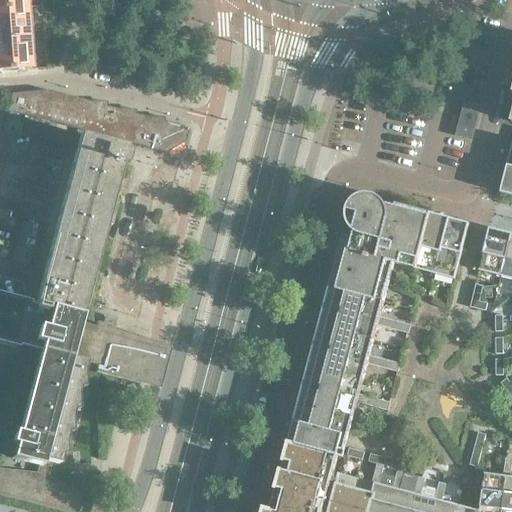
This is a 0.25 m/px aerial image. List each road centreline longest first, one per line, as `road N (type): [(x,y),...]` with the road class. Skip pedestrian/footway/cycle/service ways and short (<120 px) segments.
road 1 (residential): [(511,29),(467,189),(355,166),(332,182),(250,511)]
road 2 (secondary): [(195,511),(291,145),(316,68),(356,3)]
road 3 (secondary): [(248,0),(254,37),(234,134),(141,511)]
